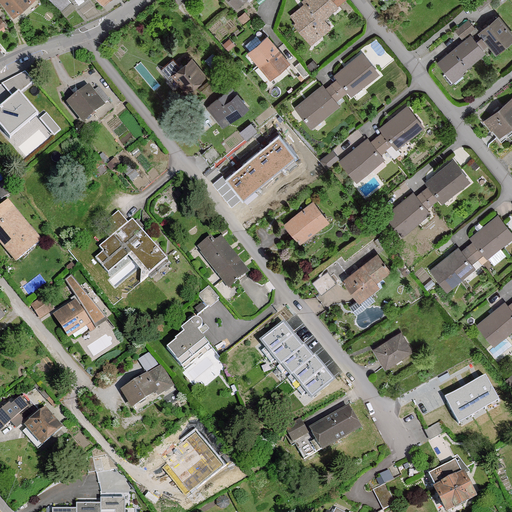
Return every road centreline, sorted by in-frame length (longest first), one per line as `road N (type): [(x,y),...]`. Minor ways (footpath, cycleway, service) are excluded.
road 1 (motorway): [(0,355),(194,170),(319,76),(441,0)]
road 2 (residential): [(409,445),(86,37)]
road 3 (motorway): [(307,0),(126,133),(0,249)]
road 4 (residential): [(511,186),(360,0)]
